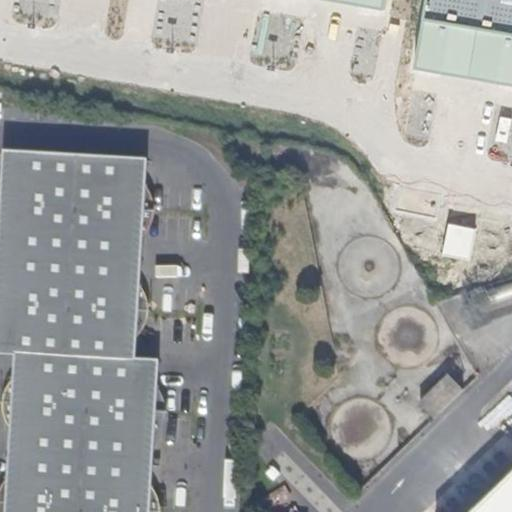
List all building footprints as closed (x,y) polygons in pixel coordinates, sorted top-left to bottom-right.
[(388,0),(340,0),(387,8),(388,0)] [(511,0),(426,0),(415,68),(511,85),(511,0)] [(0,221),(0,352),(13,353),(1,511),(145,511),(157,364),(134,362),(149,163),(5,152),(0,221)] [(338,262),(338,266),(339,275),(346,288),(359,295),(371,297),(382,294),(393,285),(398,274),(400,261),(396,250),(394,248),(390,243),(381,237),(375,236),(367,235),(355,238),(346,245),(340,255),(338,262)] [(463,393),(448,379),(422,406),(435,421),(463,393)] [(385,409),(377,401),(365,397),(352,398),(340,403),(332,413),(329,425),(331,439),(338,450),(350,457),(360,459),(376,455),(385,445),(390,433),(390,420),(385,409)] [(511,511),(511,487),(486,511),(511,511)]
